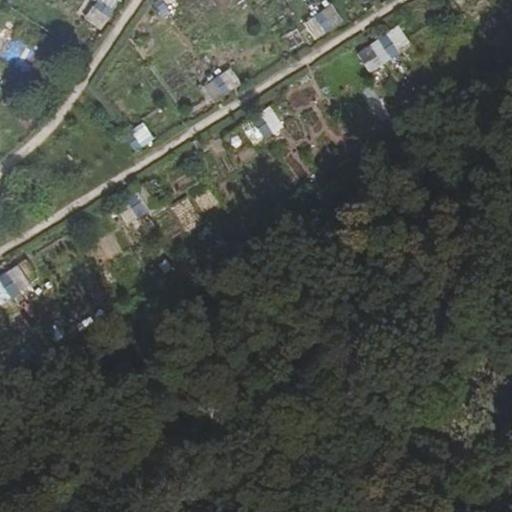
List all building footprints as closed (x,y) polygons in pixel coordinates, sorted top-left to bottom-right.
[(95,0),(84,17),(100,29),(113,11),(96,0),(95,0)] [(171,0),(168,0),(154,7),(160,19),(177,12),(171,0)] [(315,38),(341,22),(330,4),(304,19),(315,38)] [(374,64),(407,48),(397,29),(365,45),(374,64)] [(223,70),(198,89),(209,104),(234,85),(223,70)] [(19,268),(0,275),(0,302),(28,291),(19,268)]
